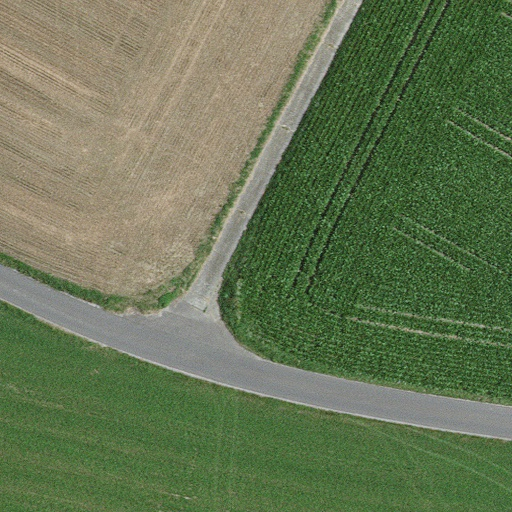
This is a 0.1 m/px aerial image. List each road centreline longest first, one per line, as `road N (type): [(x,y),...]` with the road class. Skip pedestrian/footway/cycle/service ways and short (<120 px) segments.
road 1 (unclassified): [(0,284),(172,356),(344,400),(511,425)]
road 2 (track): [(357,0),(172,356)]
